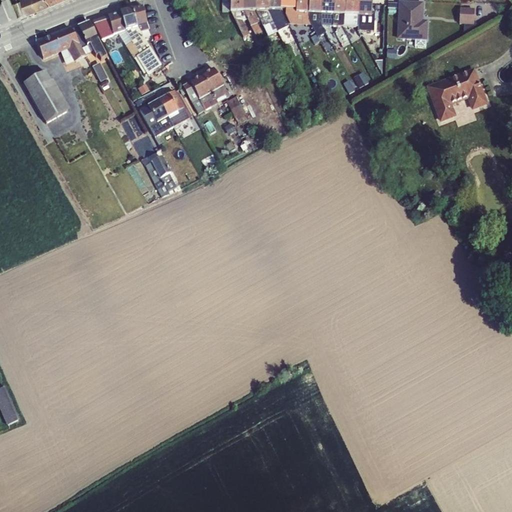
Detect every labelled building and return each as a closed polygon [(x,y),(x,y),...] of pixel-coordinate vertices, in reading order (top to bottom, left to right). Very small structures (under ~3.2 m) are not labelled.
[(51,3),(49,0),(24,0),(29,12),(51,3)] [(221,0),(222,13),(230,13),(230,0),(221,0)] [(243,12),(243,0),(230,0),(230,13),(243,12)] [(256,12),(256,0),(243,0),(243,12),(255,12),(256,12)] [(269,12),(268,0),(256,0),(256,12),(269,12)] [(281,0),(268,0),(269,12),(281,12),(281,0)] [(308,14),(309,0),(296,0),(297,8),(296,14),(308,14)] [(321,15),(322,0),(309,0),(308,14),(321,15)] [(334,15),(334,0),(322,0),(321,15),(334,15)] [(344,16),(344,0),(334,0),(334,15),(344,16)] [(359,17),(359,0),(344,0),(344,16),(351,16),(354,16),(359,17)] [(372,0),(359,0),(359,17),(372,17),(372,12),(372,0)] [(398,9),(397,40),(415,40),(415,48),(426,48),(428,22),(423,21),(423,2),(399,1),(399,3),(388,3),(388,8),(398,9)] [(143,7),(132,10),(137,26),(147,23),(143,7)] [(296,14),(297,8),(286,9),(286,16),(291,25),(311,26),(308,21),(308,14),(296,14)] [(475,10),(461,9),(460,25),(474,26),(475,10)] [(132,10),(120,13),(126,32),(137,29),(137,26),(132,10)] [(243,12),(230,13),(243,38),(249,35),(242,21),(247,20),(243,12)] [(255,12),(243,12),(247,20),(256,37),(262,33),(257,24),(261,22),(255,12)] [(255,12),(261,22),(268,37),(278,33),(279,33),(277,29),(269,12),(256,12),(255,12)] [(281,12),(269,12),(277,29),(287,24),(281,12)] [(371,29),(358,28),(358,32),(374,32),(375,12),(372,12),(372,17),(371,29)] [(120,13),(107,16),(114,36),(126,32),(120,13)] [(308,21),(311,26),(333,66),(335,65),(339,62),(331,46),(328,48),(323,40),(327,38),(320,26),(321,15),(308,14),(308,21)] [(333,27),(334,15),(321,15),(320,26),(333,27)] [(344,16),(334,15),(333,27),(343,27),(344,16)] [(359,17),(358,28),(371,29),(372,17),(359,17)] [(90,23),(78,28),(87,47),(90,45),(93,52),(96,58),(99,56),(101,61),(107,58),(90,23)] [(149,31),(147,23),(137,26),(137,29),(126,32),(133,43),(140,55),(136,58),(147,76),(161,68),(151,49),(139,33),(149,31)] [(296,39),(287,24),(277,29),(279,33),(278,33),(281,39),(289,35),(292,42),(296,39)] [(78,28),(71,29),(82,49),(87,47),(78,28)] [(71,29),(36,43),(43,61),(61,54),(68,51),(74,63),(86,57),(86,56),(82,49),(71,29)] [(346,31),(339,35),(345,46),(352,43),(346,31)] [(363,41),(358,32),(350,35),(355,45),(363,41)] [(140,55),(133,43),(125,47),(134,60),(136,58),(140,55)] [(82,49),(86,56),(93,52),(90,45),(87,47),(82,49)] [(68,51),(61,54),(66,66),(74,63),(68,51)] [(243,61),(232,66),(236,75),(247,70),(243,61)] [(100,63),(93,67),(101,82),(108,78),(100,63)] [(199,100),(223,86),(214,69),(189,83),(199,100)] [(456,118),(452,106),(468,101),(472,112),(488,105),(474,70),(426,88),(440,124),(456,118)] [(46,124),(70,111),(53,81),(51,82),(46,72),(24,85),(46,124)] [(367,75),(357,76),(359,87),(368,86),(367,75)] [(349,82),(344,85),(350,96),(355,94),(349,82)] [(227,100),(230,98),(223,86),(199,100),(189,83),(183,87),(199,116),(218,104),(219,107),(226,103),(228,102),(227,100)] [(319,87),(311,91),(315,99),(323,95),(319,87)] [(174,92),(169,95),(178,112),(168,118),(163,121),(168,131),(190,120),(174,92)] [(169,95),(159,101),(168,118),(178,112),(169,95)] [(228,102),(226,103),(239,126),(249,120),(236,98),(228,102)] [(313,105),(310,98),(303,102),(306,108),(313,105)] [(168,118),(159,101),(148,107),(157,124),(163,121),(168,118)] [(156,137),(168,131),(163,121),(157,124),(148,107),(140,111),(156,137)] [(232,123),(224,127),(229,136),(231,134),(232,136),(238,133),(232,123)] [(252,125),(247,128),(250,133),(255,131),(252,125)] [(162,158),(152,163),(160,180),(171,174),(162,158)] [(160,180),(152,163),(149,165),(145,159),(141,161),(145,167),(162,198),(181,190),(177,184),(178,183),(173,173),(171,174),(160,180)] [(437,190),(428,194),(435,209),(444,205),(437,190)] [(482,235),(476,241),(482,246),(487,240),(482,235)] [(5,386),(0,388),(0,409),(7,426),(20,421),(5,386)]
